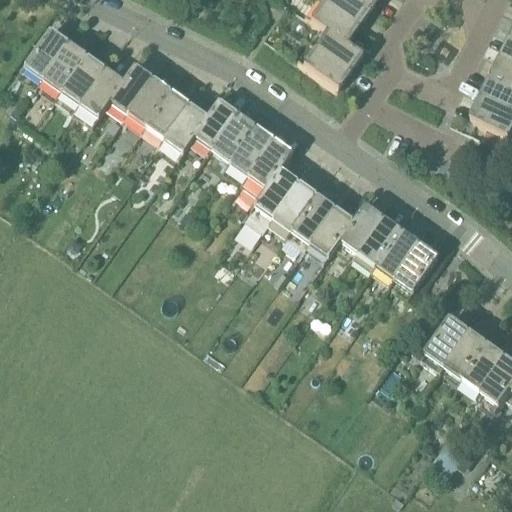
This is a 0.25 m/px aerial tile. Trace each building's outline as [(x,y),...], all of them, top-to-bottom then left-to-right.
[(337,0),(329,0),(321,12),(356,36),(367,21),(337,0)] [(371,0),(337,0),(367,21),(379,5),(371,0)] [(316,8),(304,24),(310,28),(309,28),(320,36),(325,40),(344,53),(345,51),(355,38),(356,36),(321,12),(316,8)] [(48,40),(23,74),(23,75),(24,75),(41,88),(66,53),(48,40)] [(325,40),(313,57),(348,82),(362,63),(361,63),(345,51),(344,53),(325,40)] [(511,47),(510,47),(500,67),(511,72),(511,47)] [(66,53),(41,88),(59,100),(84,66),(66,53)] [(308,53),(297,69),(302,73),(337,98),(348,82),(313,57),(308,53)] [(84,66),(59,100),(78,114),(103,79),(84,66)] [(511,72),(500,67),(490,88),(511,98),(511,72)] [(122,92),(109,111),(126,123),(151,89),(132,75),(120,91),(122,92)] [(103,79),(78,114),(97,127),(109,111),(122,92),(120,91),(103,79)] [(511,98),(490,88),(480,107),(511,123),(511,98)] [(151,89),(126,123),(144,136),(169,102),(151,89)] [(169,102),(144,136),(163,149),(188,115),(169,102)] [(511,123),(480,107),(471,127),(487,135),(509,146),(509,145),(511,140),(511,123)] [(206,128),(193,146),(210,159),(235,124),(216,110),(204,127),(206,128)] [(188,115),(163,149),(181,162),(181,163),(184,159),(193,146),(206,128),(204,127),(188,115)] [(235,124),(210,159),(228,172),(253,137),(235,124)] [(487,135),(482,146),(504,157),(509,146),(487,135)] [(253,137),(228,172),(247,185),(272,150),(253,137)] [(272,150),(247,185),(264,197),(277,178),(279,180),(291,163),(272,150)] [(258,205),(252,213),(253,214),(272,227),(297,192),(279,180),(277,178),(264,197),(258,205)] [(297,192),(272,227),(290,240),(315,205),(297,192)] [(315,205),(290,240),(308,253),(319,237),(333,218),(315,205)] [(351,231),(338,250),(356,262),(381,228),(361,214),(350,230),(351,231)] [(319,237),(308,253),(326,266),(327,266),(334,257),(338,250),(351,231),(350,230),(333,218),(319,237)] [(356,262),(351,269),(369,282),(374,275),(399,240),(381,228),(356,262)] [(399,240),(374,275),(392,288),(397,282),(417,253),(399,240)] [(397,282),(392,288),(410,301),(411,302),(436,267),(417,253),(397,282)] [(425,361),(421,367),(440,381),(445,375),(469,340),(450,326),(444,334),(425,361)] [(469,340),(445,375),(463,388),(488,353),(469,340)] [(488,353),(463,388),(481,400),(506,366),(488,353)] [(511,370),(506,366),(481,400),(499,413),(500,414),(504,408),(511,398),(511,396),(511,370)] [(451,442),(432,470),(450,483),(456,474),(469,455),(451,442)] [(472,453),(464,464),(471,469),(479,459),(472,453)]
